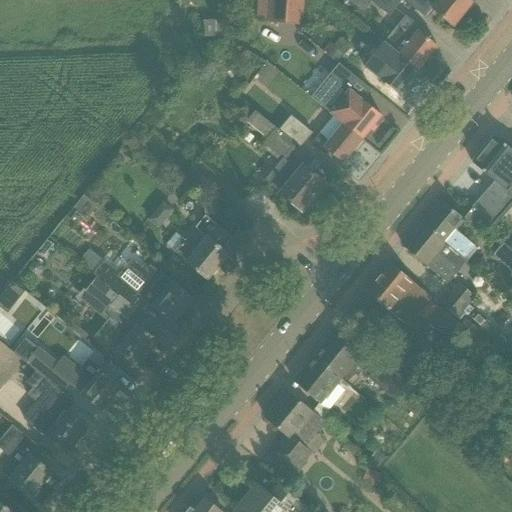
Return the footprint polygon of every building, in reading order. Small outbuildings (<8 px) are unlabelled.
[(269,0),(268,22),(302,25),(303,0),(269,0)] [(368,0),(389,17),(402,0),(368,0)] [(434,11),(453,27),(472,3),(467,0),(404,0),(404,1),(427,19),(434,11)] [(384,43),(418,71),(437,47),(419,32),(422,29),(406,16),(384,43)] [(228,19),(204,20),(205,38),(229,37),(228,19)] [(330,42),(323,51),(337,61),(350,46),(341,39),(335,46),(330,42)] [(383,42),(364,66),(398,95),(399,94),(418,71),(384,43),(383,42)] [(330,75),(311,98),(320,105),(322,106),(330,113),(329,113),(334,117),(343,125),(362,140),(381,116),(366,104),(367,104),(362,101),(339,83),(330,75)] [(256,111),(247,122),(268,140),(277,129),(256,111)] [(279,130),(301,148),(313,133),(292,116),(279,130)] [(319,135),(312,144),(325,155),(328,152),(343,164),(362,140),(343,125),(328,142),(319,135)] [(493,181),(471,207),(474,210),(492,226),(511,203),(511,196),(507,192),(506,191),(511,183),(511,151),(509,149),(494,137),(472,163),(493,181)] [(277,166),(265,181),(302,212),(325,185),(307,169),(315,160),(296,144),(280,163),(277,166)] [(465,258),(468,261),(478,250),(474,247),(455,231),(464,221),(456,214),(441,201),(422,224),(444,242),(445,242),(465,258)] [(192,268),(208,280),(228,255),(227,255),(229,254),(231,255),(232,255),(225,245),(227,242),(228,243),(232,238),(206,216),(196,228),(202,236),(203,235),(205,238),(196,250),(176,234),(166,245),(186,261),(185,262),(192,268)] [(418,260),(447,284),(458,271),(467,261),(468,261),(465,258),(445,242),(444,242),(422,224),(403,247),(418,260)] [(492,256),(511,273),(511,252),(503,244),(492,256)] [(175,253),(168,261),(177,268),(183,260),(175,253)] [(30,265),(28,268),(28,271),(31,274),(34,276),(37,275),(40,273),(42,270),(41,267),(39,264),(36,262),(32,263),(30,265)] [(143,300),(172,324),(193,299),(177,286),(176,287),(150,266),(145,273),(132,262),(118,279),(114,276),(116,273),(105,264),(95,276),(96,278),(136,309),(143,300)] [(389,265),(366,293),(406,325),(398,334),(409,344),(413,339),(427,323),(478,367),(493,353),(463,322),(462,321),(460,324),(440,308),(439,309),(430,301),(431,300),(389,265)] [(96,278),(85,291),(113,314),(106,322),(94,338),(115,355),(118,352),(121,354),(137,367),(157,342),(128,319),(136,309),(96,278)] [(11,281),(3,292),(15,302),(24,292),(11,281)] [(442,306),(458,319),(475,297),(459,284),(442,306)] [(499,347),(501,349),(507,343),(485,321),(479,327),(499,347)] [(343,376),(348,380),(356,370),(351,366),(361,354),(335,332),(314,358),(341,379),(343,376)] [(24,337),(13,351),(27,363),(37,371),(35,372),(62,394),(70,385),(102,411),(122,386),(106,373),(88,359),(76,374),(64,364),(61,367),(38,349),(24,337)] [(293,382),(320,404),(341,379),(314,358),(293,382)] [(368,378),(394,400),(406,386),(380,364),(368,378)] [(35,372),(27,383),(34,388),(29,393),(28,395),(37,403),(46,410),(33,426),(32,427),(51,442),(66,455),(87,429),(66,413),(74,403),(62,394),(35,372)] [(270,454),(295,474),(311,454),(304,448),(323,425),(325,424),(286,392),(265,418),(285,435),(270,454)] [(11,411),(21,417),(32,400),(22,394),(11,411)] [(325,424),(323,425),(340,439),(350,427),(333,413),(325,424)] [(10,480),(31,497),(51,473),(30,456),(29,456),(23,451),(31,442),(12,427),(0,441),(0,470),(11,479),(10,480)] [(377,450),(370,459),(379,467),(387,458),(377,450)] [(367,468),(361,481),(376,487),(381,475),(367,468)] [(256,486),(235,511),(308,511),(294,500),(279,487),(278,488),(284,493),(275,502),(270,498),(256,486)] [(0,511),(10,511),(0,503),(0,498),(0,497),(0,511)] [(218,511),(201,497),(188,511),(218,511)]
